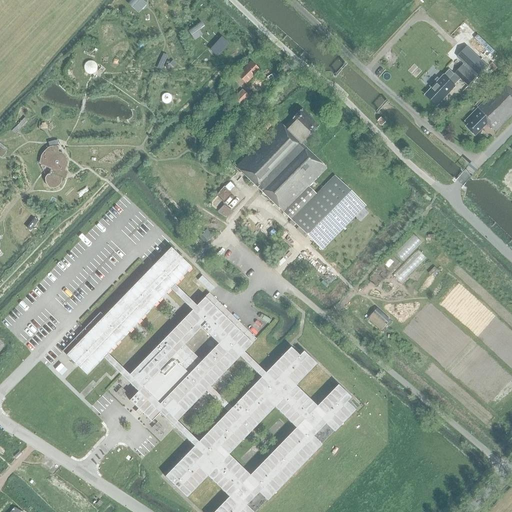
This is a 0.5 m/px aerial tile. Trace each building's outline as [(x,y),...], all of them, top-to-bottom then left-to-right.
[(205,30),(200,34),(205,40),(210,37),(205,30)] [(477,76),(487,66),(466,47),(457,57),(465,65),(477,76)] [(87,71),(95,69),(93,62),(85,63),(87,71)] [(252,64),(247,70),(246,69),(237,78),(246,86),(254,77),(259,71),(252,64)] [(443,76),(425,95),(435,104),(438,101),(440,103),(455,87),(454,86),(462,78),(469,85),(477,76),(465,65),(455,76),(449,71),(444,76),(443,76)] [(487,124),(495,132),(511,115),(511,91),(510,89),(511,87),(511,73),(502,82),(503,83),(488,97),(486,95),(475,105),(478,108),(465,122),(468,125),(466,127),(475,136),(487,124)] [(249,97),(241,90),(233,99),(241,106),(249,97)] [(280,125),(237,170),(236,170),(282,214),(327,170),(303,148),(312,140),(310,138),(319,128),(302,112),(285,130),(280,125)] [(58,152),(58,146),(57,146),(56,146),(55,146),(54,146),(53,146),(52,146),(52,147),(51,147),(50,147),(49,147),(49,148),(48,148),(47,149),(46,149),(46,150),(45,150),(45,151),(44,151),(44,152),(43,152),(43,153),(42,153),(42,154),(42,155),(41,155),(41,156),(41,157),(40,157),(40,158),(40,159),(40,160),(39,160),(39,161),(39,162),(39,163),(39,164),(48,168),(50,170),(49,175),(47,175),(45,178),(45,182),(46,185),(48,188),(52,189),(54,189),(59,186),(61,184),(61,180),(65,179),(67,173),(65,171),(64,169),(65,169),(65,168),(65,167),(66,167),(66,166),(66,165),(66,164),(66,163),(66,162),(66,161),(66,160),(66,159),(65,159),(65,158),(65,157),(64,157),(64,156),(63,156),(63,155),(62,155),(62,154),(61,154),(61,153),(60,153),(59,153),(58,153),(58,152)] [(365,207),(334,176),(315,194),(309,188),(284,214),(321,251),(365,207)] [(222,201),(230,193),(223,186),(215,193),(222,201)] [(226,218),(231,211),(222,204),(216,211),(226,218)] [(213,236),(208,229),(198,237),(203,244),(213,236)] [(196,306),(174,285),(191,268),(170,248),(66,356),(86,376),(103,359),(137,392),(129,401),(151,422),(159,413),(194,447),(164,477),(186,498),(207,476),(228,497),(228,498),(214,511),(252,511),(246,506),(258,493),(267,501),(321,445),(313,437),(325,424),(334,432),(355,410),(346,402),(350,398),(337,385),(316,407),(295,386),(316,364),(303,352),(299,356),(290,348),(265,373),(264,373),(243,352),(256,339),(208,293),(196,306)] [(201,276),(197,280),(210,292),(214,288),(201,276)]
